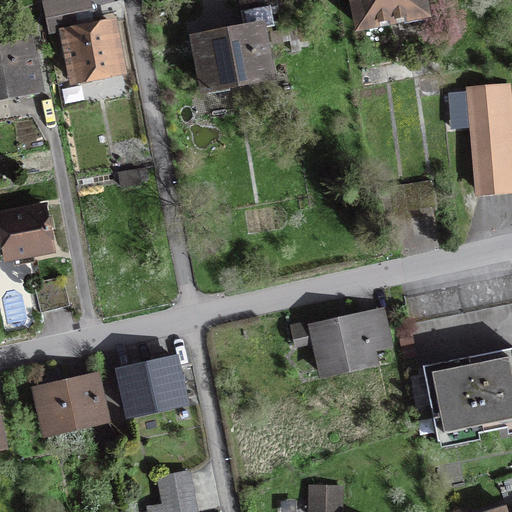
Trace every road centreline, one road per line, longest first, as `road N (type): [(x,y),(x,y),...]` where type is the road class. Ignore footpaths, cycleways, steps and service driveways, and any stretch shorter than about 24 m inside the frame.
road 1 (residential): [(192,315),(511,247)]
road 2 (residential): [(192,315),(133,0)]
road 3 (residential): [(229,511),(192,315)]
road 4 (residential): [(0,357),(192,315)]
